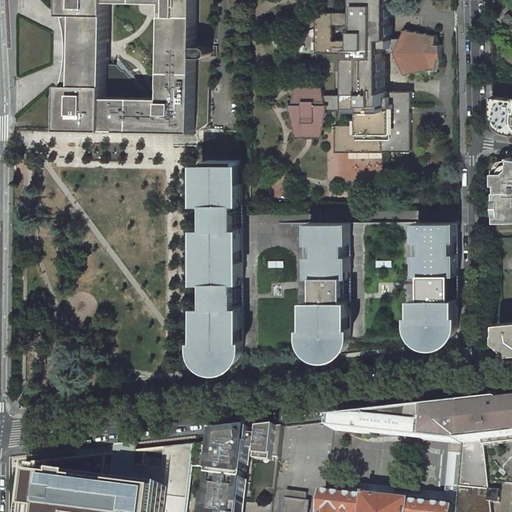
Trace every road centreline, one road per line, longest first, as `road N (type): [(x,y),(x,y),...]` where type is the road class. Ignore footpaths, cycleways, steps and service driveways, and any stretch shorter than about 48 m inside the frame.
road 1 (tertiary): [(474,380),(0,433)]
road 2 (residential): [(474,380),(475,143)]
road 3 (residential): [(475,143),(472,0)]
